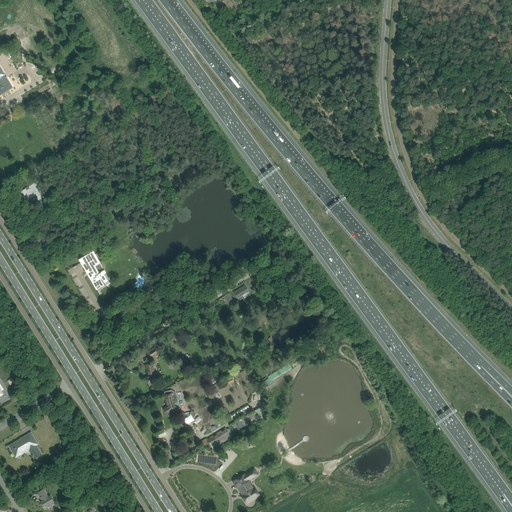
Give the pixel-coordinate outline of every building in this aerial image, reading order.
[(0,96),(4,94),(7,92),(13,88),(11,85),(6,77),(6,78),(5,76),(5,75),(4,75),(4,74),(6,73),(0,63),(0,96)] [(43,180),(48,177),(44,171),(39,174),(43,180)] [(47,202),(39,190),(35,183),(31,186),(31,187),(25,191),(24,190),(21,192),(27,202),(30,200),(30,199),(36,195),(38,198),(36,199),(39,203),(40,206),(47,202)] [(85,256),(79,260),(86,272),(86,271),(97,290),(99,289),(99,290),(107,286),(105,283),(108,281),(104,274),(106,273),(104,270),(100,263),(95,254),(87,259),(85,256)] [(241,289),(235,293),(238,299),(243,296),(248,293),(245,287),(241,290),(241,289)] [(154,348),(148,353),(152,358),(153,360),(154,363),(153,364),(152,364),(146,365),(149,377),(146,379),(150,386),(154,384),(153,383),(158,379),(154,373),(153,367),(154,367),(155,367),(155,366),(156,366),(156,365),(157,365),(157,364),(157,363),(156,357),(155,356),(158,354),(154,348)] [(249,375),(242,379),(251,394),(258,389),(249,375)] [(172,390),(164,392),(165,395),(168,407),(165,409),(169,416),(172,414),(172,413),(174,412),(175,413),(176,413),(177,413),(182,416),(183,416),(182,417),(186,423),(187,422),(188,424),(194,420),(193,418),(195,417),(195,415),(196,415),(194,412),(193,412),(192,412),(189,413),(186,415),(185,413),(180,411),(179,411),(178,411),(174,405),(177,403),(178,402),(178,400),(176,393),(172,390)] [(236,435),(266,418),(260,408),(230,425),(236,435)] [(226,430),(209,440),(215,451),(221,447),(219,444),(233,436),(233,435),(230,429),(228,429),(226,430)] [(32,456),(33,456),(34,459),(42,454),(33,439),(34,438),(31,433),(24,437),(23,437),(23,438),(24,439),(22,440),(21,439),(20,439),(12,444),(14,449),(11,450),(15,455),(19,453),(20,455),(29,450),(32,456)] [(205,439),(203,441),(199,443),(202,447),(208,443),(205,439)] [(245,474),(233,481),(237,488),(238,487),(243,495),(241,496),(242,496),(247,504),(247,503),(245,501),(251,498),(253,500),(259,496),(258,494),(257,494),(255,490),(256,490),(254,488),(253,488),(252,489),(247,480),(248,479),(245,475),(245,474)] [(45,509),(55,503),(51,496),(48,497),(44,489),(38,493),(42,501),(41,502),(45,509)]
